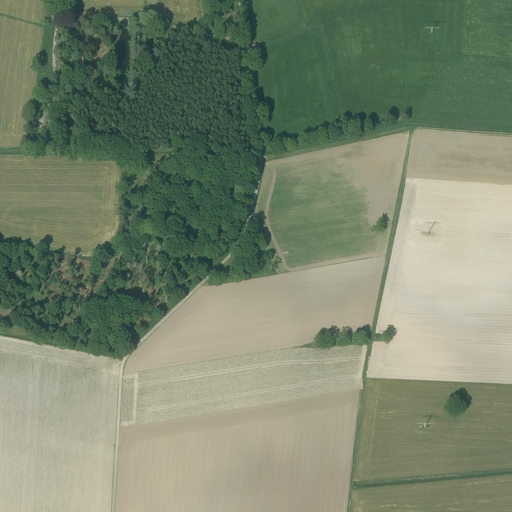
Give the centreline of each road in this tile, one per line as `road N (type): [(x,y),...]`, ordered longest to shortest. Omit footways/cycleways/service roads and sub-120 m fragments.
road 1 (track): [(348,511),(360,388),(415,128),(511,135)]
road 2 (unclassified): [(112,511),(122,358),(242,240),(262,155)]
road 3 (track): [(415,128),(262,155),(245,35)]
road 4 (unclassified): [(62,19),(238,38),(245,35),(237,0)]
